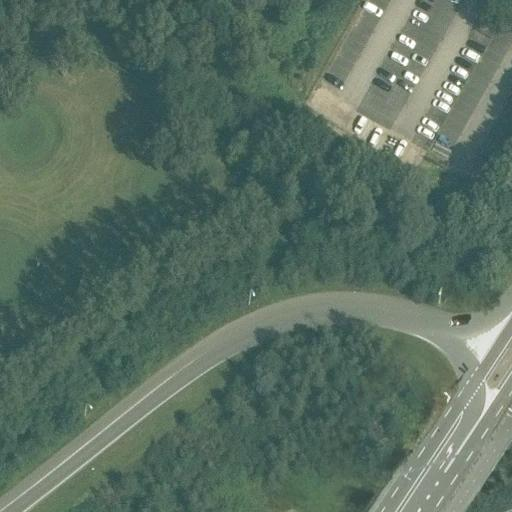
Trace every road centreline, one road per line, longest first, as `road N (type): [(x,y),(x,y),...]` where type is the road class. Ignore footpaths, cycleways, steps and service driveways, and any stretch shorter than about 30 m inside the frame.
road 1 (motorway): [(480,371),(441,338),(393,318),(325,315),(248,335),(14,511)]
road 2 (primary): [(480,371),(388,511)]
